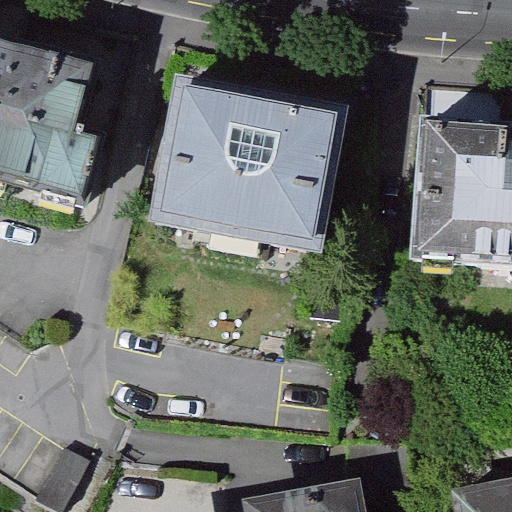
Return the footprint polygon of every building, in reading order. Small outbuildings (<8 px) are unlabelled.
[(91,91),(0,66),(0,180),(88,205),(101,159),(75,152),(91,91)] [(345,113),(177,84),(152,222),(320,252),(345,113)] [(511,143),(426,139),(420,261),(511,266),(511,143)] [(349,439),(350,477),(413,484),(404,445),(349,439)] [(64,511),(92,464),(67,450),(37,504),(51,511),(64,511)] [(511,511),(511,486),(459,497),(461,511),(511,511)] [(257,511),(367,511),(364,491),(258,509),(257,511)]
